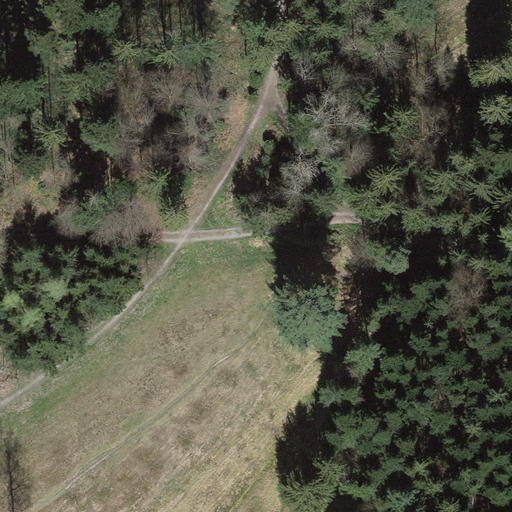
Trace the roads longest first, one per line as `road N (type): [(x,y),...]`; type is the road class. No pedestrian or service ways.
road 1 (track): [(186,234),(346,217),(511,264)]
road 2 (track): [(278,0),(270,95),(346,217)]
road 3 (track): [(0,239),(186,234)]
